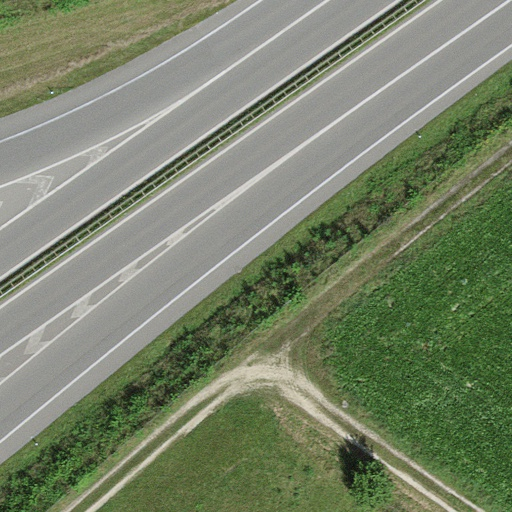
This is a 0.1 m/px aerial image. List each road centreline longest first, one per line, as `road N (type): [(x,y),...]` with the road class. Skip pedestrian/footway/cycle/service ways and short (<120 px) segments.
road 1 (primary): [(0,418),(391,80)]
road 2 (primary): [(0,338),(391,80)]
road 3 (primary): [(327,0),(0,231)]
road 4 (primary): [(301,0),(0,140)]
road 5 (track): [(494,511),(271,351)]
road 6 (track): [(78,511),(271,351)]
road 7 (primary): [(391,80),(501,0)]
